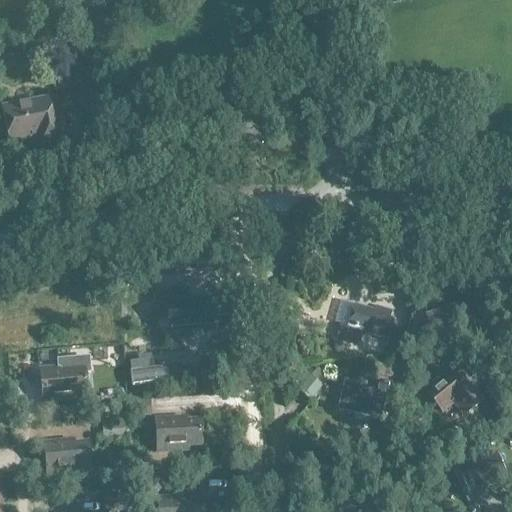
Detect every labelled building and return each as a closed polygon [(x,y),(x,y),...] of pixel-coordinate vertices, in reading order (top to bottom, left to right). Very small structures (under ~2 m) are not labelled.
[(0,0),(0,9),(30,0),(0,0)] [(68,13),(57,18),(64,34),(75,29),(68,13)] [(39,25),(43,36),(57,30),(54,20),(39,25)] [(89,85),(85,64),(51,70),(55,92),(89,85)] [(223,127),(255,116),(249,99),(247,88),(215,99),(223,127)] [(78,114),(103,108),(98,90),(74,95),(78,114)] [(35,158),(67,151),(61,124),(51,126),(46,101),(1,110),(9,151),(33,146),(35,158)] [(170,306),(167,306),(170,334),(213,331),(211,303),(190,305),(189,290),(169,292),(170,306)] [(142,292),(127,295),(135,337),(150,334),(142,292)] [(475,335),(467,303),(448,309),(449,312),(425,318),(432,346),(475,335)] [(355,306),(348,326),(341,324),(336,340),(360,347),(363,336),(385,343),(392,317),(355,306)] [(63,346),(78,345),(76,307),(62,307),(63,346)] [(0,321),(0,339),(9,337),(5,321),(0,321)] [(428,355),(424,336),(411,339),(416,358),(428,355)] [(172,354),(172,368),(200,368),(199,353),(172,354)] [(60,371),(39,373),(42,404),(72,401),(72,397),(86,396),(84,373),(88,372),(87,361),(59,364),(60,371)] [(470,382),(459,370),(426,397),(443,417),(454,408),(465,420),(487,402),(478,391),(481,389),(473,380),(470,382)] [(379,380),(376,392),(361,389),(362,385),(346,381),(339,410),(371,417),(380,419),(388,383),(379,380)] [(128,419),(151,418),(149,398),(127,400),(128,419)] [(186,447),(200,446),(199,424),(175,425),(175,421),(154,422),(156,454),(186,452),(186,447)] [(102,425),(103,443),(126,441),(124,423),(102,425)] [(76,470),(90,469),(88,446),(64,449),(64,444),(42,447),(46,478),(76,475),(76,470)] [(499,456),(459,475),(469,496),(508,478),(499,456)] [(126,511),(125,495),(104,497),(104,511),(126,511)] [(201,511),(201,503),(177,504),(177,500),(156,501),(156,511),(201,511)]
